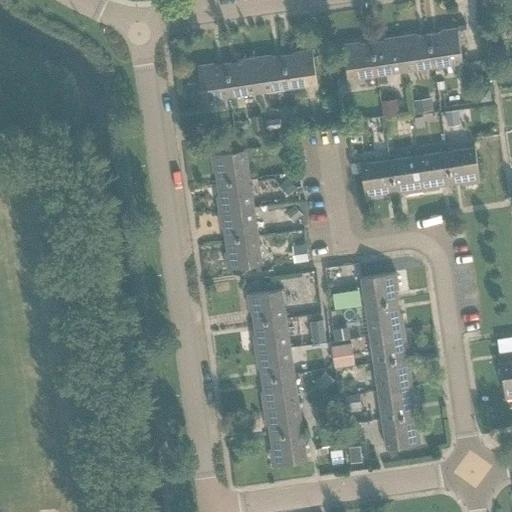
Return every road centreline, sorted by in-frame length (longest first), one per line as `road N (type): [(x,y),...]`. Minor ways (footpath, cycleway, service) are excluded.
road 1 (unclassified): [(210,509),(137,24)]
road 2 (residential): [(471,472),(434,232),(337,247),(322,148)]
road 3 (residential): [(210,509),(471,472)]
road 4 (unclassified): [(137,24),(301,0)]
